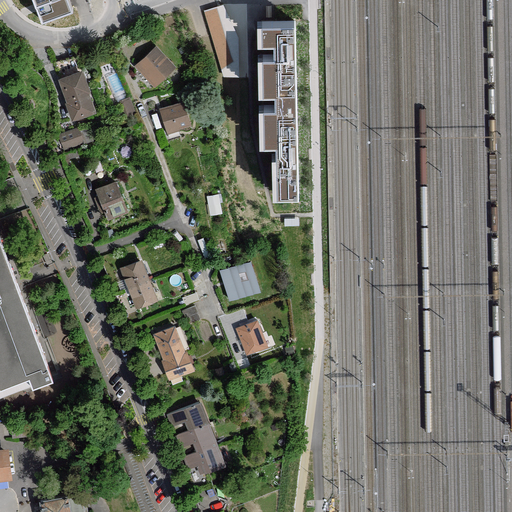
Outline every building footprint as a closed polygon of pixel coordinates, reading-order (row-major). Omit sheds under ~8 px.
[(35,0),(42,18),(74,7),(71,0),(35,0)] [(274,197),(300,196),(297,21),(258,22),(258,51),(275,51),(276,61),(259,62),(260,104),(275,104),(276,115),(260,116),(261,146),(273,146),(274,197)] [(156,50),(139,67),(152,83),(171,65),(156,50)] [(81,73),(62,80),(71,103),(70,104),(74,116),(93,109),(86,91),(88,90),(81,73)] [(130,98),(120,101),(126,115),(135,112),(130,98)] [(183,102),(161,109),(168,128),(177,125),(177,127),(190,123),(183,102)] [(79,129),(60,136),(65,149),(84,142),(79,129)] [(116,182),(97,189),(109,218),(128,210),(116,182)] [(212,213),(224,211),(221,192),(210,193),(212,213)] [(54,378),(0,234),(0,386),(0,387),(30,377),(33,386),(54,378)] [(191,253),(186,240),(178,243),(184,256),(191,253)] [(141,261),(124,267),(131,286),(148,280),(141,261)] [(251,261),(221,270),(231,299),(261,289),(251,261)] [(156,298),(148,280),(131,286),(138,305),(156,298)] [(200,299),(197,292),(183,298),(186,304),(194,301),(200,299)] [(201,318),(196,305),(183,311),(188,324),(201,318)] [(258,320),(238,328),(248,353),(268,345),(258,320)] [(166,360),(185,352),(175,326),(155,333),(166,360)] [(166,360),(164,360),(171,378),(194,368),(187,351),(185,352),(166,360)] [(0,386),(0,398),(33,386),(30,377),(0,387),(0,386)] [(199,401),(183,407),(191,429),(207,423),(199,401)] [(179,430),(189,427),(186,419),(176,423),(179,430)] [(20,428),(19,420),(11,421),(14,437),(28,435),(27,427),(20,428)] [(215,444),(207,423),(191,429),(200,451),(215,444)] [(224,465),(215,444),(200,451),(208,472),(224,465)] [(7,452),(0,452),(0,474),(10,474),(7,452)] [(69,494),(42,499),(44,511),(72,511),(69,496),(69,494)] [(80,494),(69,496),(72,511),(85,511),(82,495),(80,494)]
